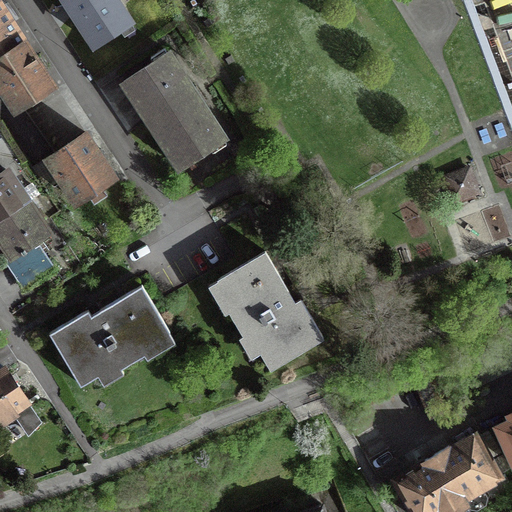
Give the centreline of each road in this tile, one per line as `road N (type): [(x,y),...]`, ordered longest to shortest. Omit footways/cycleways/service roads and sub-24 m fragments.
road 1 (residential): [(511,308),(0,502)]
road 2 (residential): [(22,0),(161,211)]
